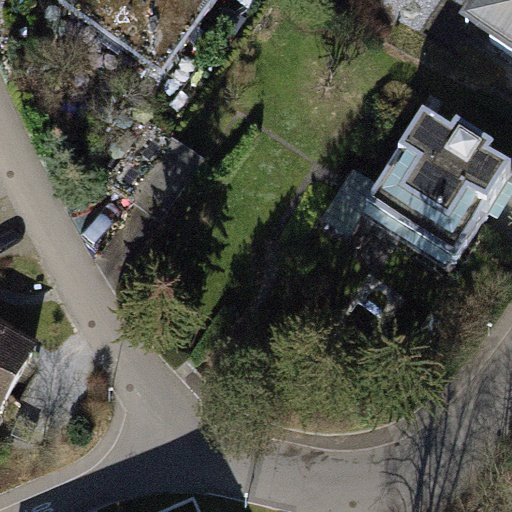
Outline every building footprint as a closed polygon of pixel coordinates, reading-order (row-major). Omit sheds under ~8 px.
[(64,0),(60,7),(163,80),(220,0),(64,0)] [(511,0),(480,0),(457,32),(511,70),(511,0)] [(366,218),(450,267),(501,179),(417,131),(366,218)] [(124,197),(165,226),(211,163),(170,134),(124,197)] [(0,347),(0,449),(41,369),(0,347)]
